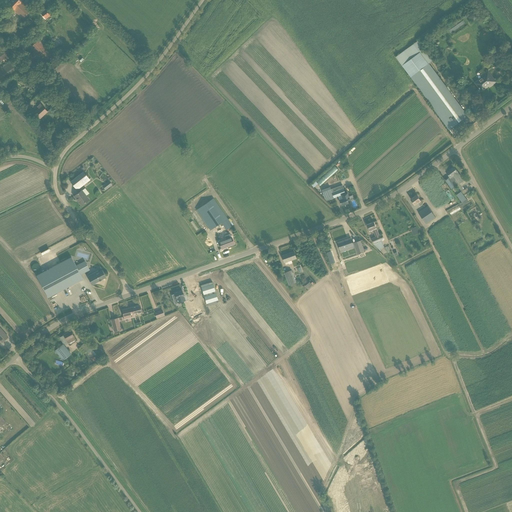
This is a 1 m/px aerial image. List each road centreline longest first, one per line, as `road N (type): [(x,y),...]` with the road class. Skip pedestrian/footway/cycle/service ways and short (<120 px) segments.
road 1 (unclassified): [(128,293),(56,194),(55,164),(141,81),(201,0)]
road 2 (unclassified): [(128,293),(376,206),(454,149)]
road 3 (unclassified): [(138,511),(15,356)]
road 4 (unclassified): [(15,356),(45,328),(128,293)]
